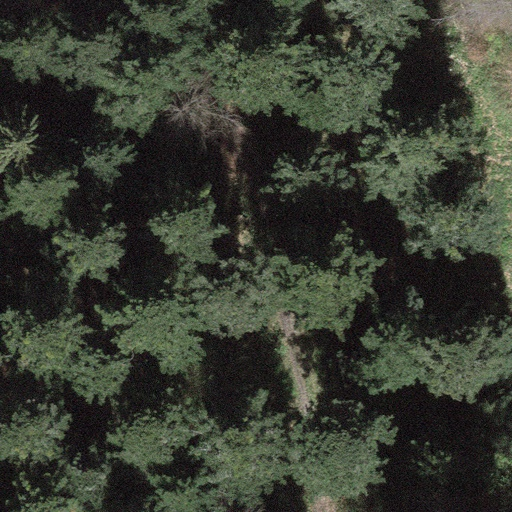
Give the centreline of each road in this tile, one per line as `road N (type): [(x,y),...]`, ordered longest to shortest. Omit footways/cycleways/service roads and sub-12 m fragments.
road 1 (track): [(88,0),(228,137),(253,172),(269,212),(309,511)]
road 2 (track): [(511,167),(445,0)]
